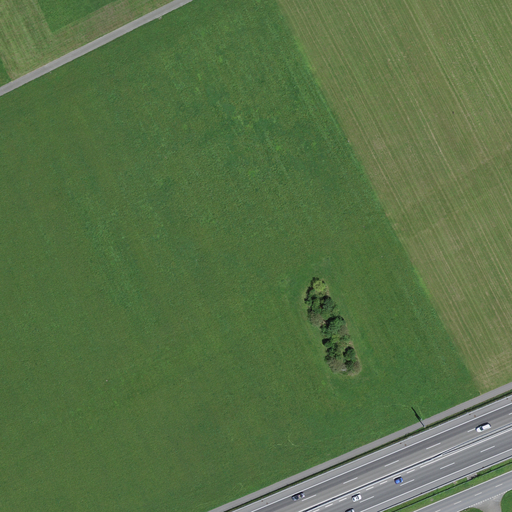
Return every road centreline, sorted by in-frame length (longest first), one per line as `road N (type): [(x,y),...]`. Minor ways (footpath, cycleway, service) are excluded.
road 1 (motorway): [(511,413),(275,511)]
road 2 (track): [(0,91),(183,0)]
road 3 (motorway): [(337,511),(511,439)]
